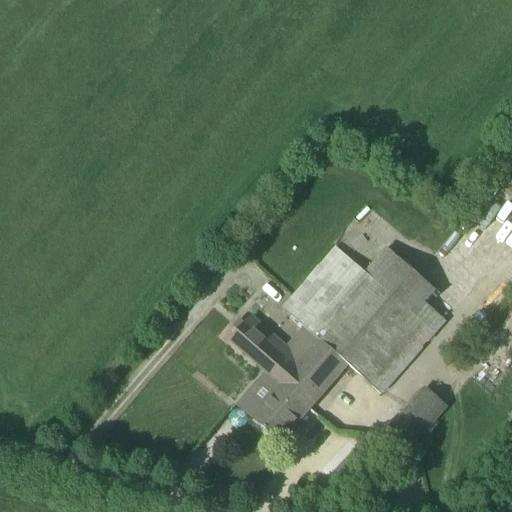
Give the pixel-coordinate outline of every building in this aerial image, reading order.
[(364,273),(335,248),(282,308),(306,328),(348,366),(383,396),(446,323),(425,304),(436,292),(386,248),(364,273)] [(221,339),(259,373),(264,377),(268,372),(273,367),(287,378),(298,365),(327,391),(348,366),(306,328),(291,345),(248,307),(221,339)] [(278,390),(253,418),(281,443),(327,391),(298,365),(287,378),(273,367),(268,372),(264,377),(278,390)] [(448,409),(424,388),(386,431),(410,451),(448,409)] [(364,442),(330,476),(349,495),(383,461),(364,442)]
